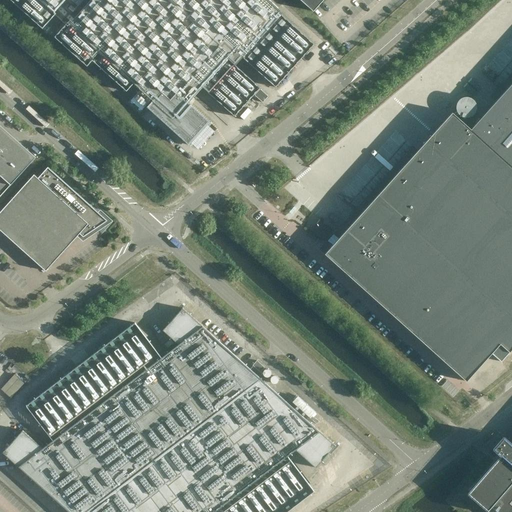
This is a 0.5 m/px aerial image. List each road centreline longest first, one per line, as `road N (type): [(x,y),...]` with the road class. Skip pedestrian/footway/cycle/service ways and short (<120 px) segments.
road 1 (unclassified): [(157,230),(432,0)]
road 2 (unclassified): [(420,468),(157,230)]
road 3 (unclassified): [(0,92),(157,230)]
road 4 (unclassified): [(157,230),(39,317),(22,325),(0,320)]
